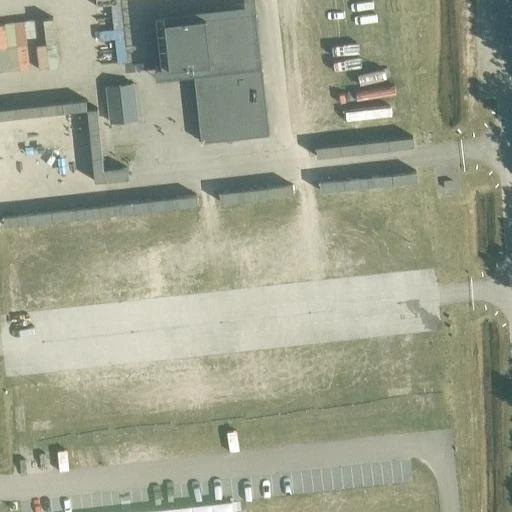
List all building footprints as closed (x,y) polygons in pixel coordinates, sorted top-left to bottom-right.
[(169,67),(193,64),(201,141),(268,133),(255,12),(164,22),(169,67)] [(471,69),(471,102),(494,101),(493,69),(471,69)] [(133,82),(105,85),(109,123),(138,119),(133,82)] [(278,198),(278,188),(207,189),(207,200),(278,198)] [(0,313),(8,312),(6,298),(13,285),(14,287),(19,277),(6,269),(14,268),(12,256),(19,243),(47,239),(63,248),(65,255),(37,260),(46,265),(32,267),(34,278),(36,278),(38,292),(25,294),(50,308),(137,295),(136,289),(113,292),(104,231),(86,221),(0,234),(0,313)] [(283,231),(226,233),(228,283),(277,281),(276,254),(283,254),(283,231)] [(20,453),(40,450),(37,429),(17,432),(20,453)] [(233,511),(232,499),(108,511),(233,511)]
